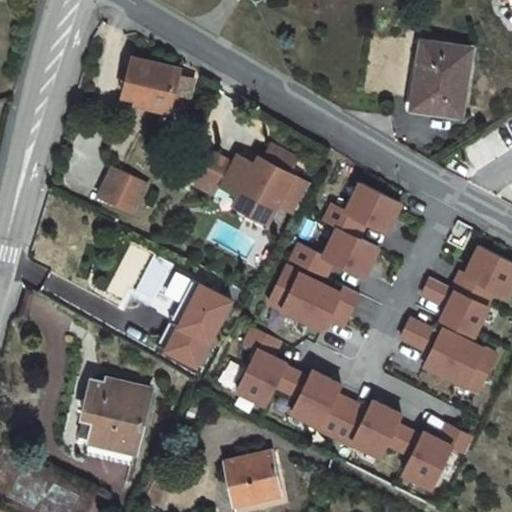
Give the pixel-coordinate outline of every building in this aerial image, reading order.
[(470,49),(419,43),(415,66),(420,66),(413,111),(461,117),(470,49)] [(130,56),(120,96),(167,108),(177,68),(130,56)] [(210,150),(192,183),(210,193),(215,184),(234,195),(232,199),(235,207),(264,223),(274,204),(292,214),(309,183),(289,171),(296,158),(270,143),(262,158),(266,160),(264,164),(258,165),(242,156),(233,158),(231,162),(210,150)] [(148,184),(113,167),(99,196),(139,216),(147,200),(141,197),(148,184)] [(360,180),(346,208),(366,219),(386,229),(401,200),(360,180)] [(324,218),(338,225),(358,235),(366,219),(346,208),(333,201),(324,218)] [(338,225),(324,253),(334,259),(364,274),(378,245),(358,235),(338,225)] [(300,241),(292,257),(326,275),(334,259),(324,253),(300,241)] [(511,260),(483,246),(468,274),(498,290),(509,295),(511,288),(511,260)] [(286,263),(268,299),(323,327),(329,316),(344,324),(360,292),(344,284),(340,290),(286,263)] [(461,270),(453,287),(490,305),(498,290),(468,274),(461,270)] [(453,287),(431,275),(422,292),(448,305),(441,317),(477,335),(491,306),(490,305),(453,287)] [(232,303),(199,286),(165,352),(198,369),(232,303)] [(410,317),(401,335),(430,350),(439,331),(410,317)] [(268,332),(241,318),(232,335),(244,341),(260,347),(268,332)] [(439,331),(430,350),(424,362),(479,389),(497,353),(442,326),(439,331)] [(260,347),(244,341),(224,380),(266,402),(276,382),(285,364),(287,361),(260,347)] [(308,375),(285,364),(276,382),(299,393),(308,375)] [(299,393),(291,409),(319,423),(336,392),(341,382),(312,368),(308,375),(299,393)] [(92,420),(87,442),(132,453),(148,391),(103,379),(101,384),(86,380),(77,416),(92,420)] [(367,408),(336,392),(319,423),(317,426),(350,443),(352,440),(367,408)] [(372,398),(367,408),(352,440),(380,454),(387,441),(396,423),(401,413),(372,398)] [(448,422),(440,438),(452,445),(466,453),(474,436),(448,422)] [(421,435),(396,423),(387,441),(412,453),(421,435)] [(423,430),(421,435),(412,453),(403,471),(432,485),(452,445),(440,438),(423,430)] [(271,451),(226,462),(237,503),(275,493),(270,470),(276,468),(271,451)]
